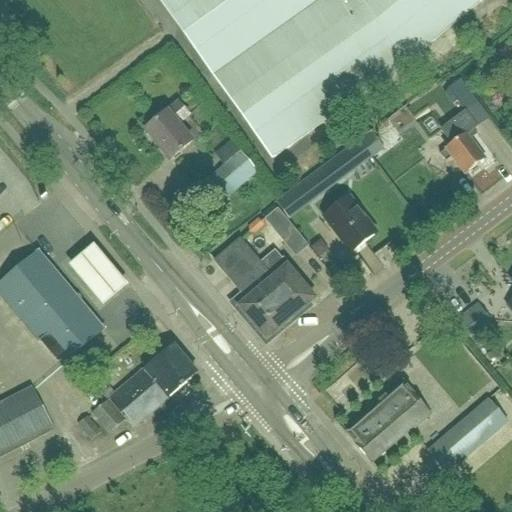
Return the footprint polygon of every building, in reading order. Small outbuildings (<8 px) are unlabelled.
[(159,0),(273,159),(405,65),(482,0),(159,0)] [(188,117),(178,105),(167,114),(166,113),(145,132),(170,162),(192,144),(177,126),(188,117)] [(476,129),(465,114),(441,132),(451,146),(439,156),(445,163),(452,159),(465,176),(484,162),(465,137),(476,129)] [(240,153),(221,169),(239,191),(257,175),(240,153)] [(328,164),(303,182),(316,199),(340,180),(328,164)] [(350,254),(376,235),(349,200),(323,219),(350,254)] [(282,243),(295,231),(277,209),(264,220),(282,243)] [(239,241),(231,248),(291,320),(314,301),(275,253),(260,265),(239,241)] [(79,258),(68,267),(102,308),(114,298),(127,287),(93,246),(79,258)] [(289,322),(291,320),(231,248),(213,263),(246,302),(238,309),(251,325),(252,325),(262,337),(269,331),(273,335),(285,325),(286,325),(289,322)] [(0,295),(59,366),(102,330),(38,253),(0,285),(0,295)] [(452,325),(464,341),(490,321),(477,305),(452,325)] [(152,364),(175,392),(196,374),(188,365),(173,346),(152,364)] [(131,381),(155,409),(175,392),(152,364),(131,381)] [(155,409),(131,381),(110,399),(134,426),(155,409)] [(430,416),(402,383),(346,431),(346,436),(367,461),(395,437),(399,441),(409,433),(410,434),(430,416)] [(0,454),(50,429),(30,390),(5,403),(0,405),(0,454)] [(107,432),(124,420),(108,399),(92,412),(107,432)] [(447,475),(508,423),(488,400),(427,452),(447,475)] [(99,434),(86,418),(77,426),(90,441),(99,434)]
